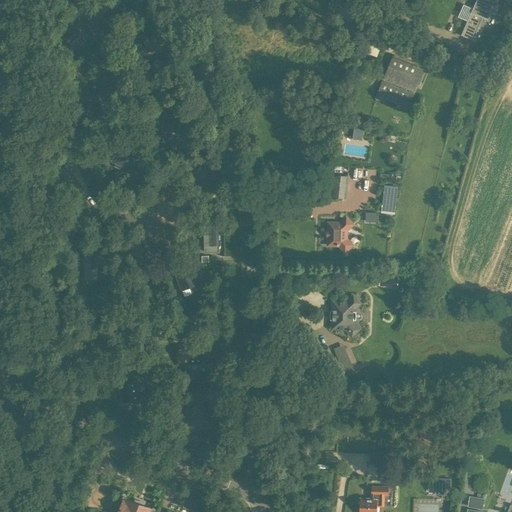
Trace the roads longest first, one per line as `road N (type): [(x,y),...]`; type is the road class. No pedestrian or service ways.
road 1 (unclassified): [(241,491),(251,468),(236,168),(178,0)]
road 2 (unclassified): [(241,491),(46,413),(13,418)]
road 3 (unknown): [(361,177),(357,204),(345,210),(242,228)]
